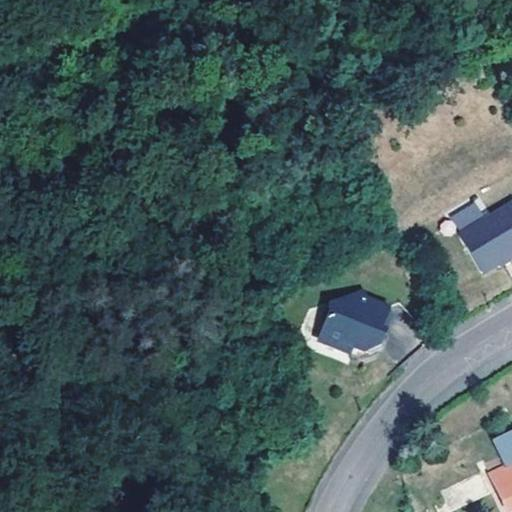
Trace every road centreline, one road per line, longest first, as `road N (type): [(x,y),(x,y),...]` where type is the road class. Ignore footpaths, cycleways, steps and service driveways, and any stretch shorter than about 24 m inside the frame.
road 1 (residential): [(327,511),(411,397),(511,321)]
road 2 (track): [(0,450),(161,511)]
